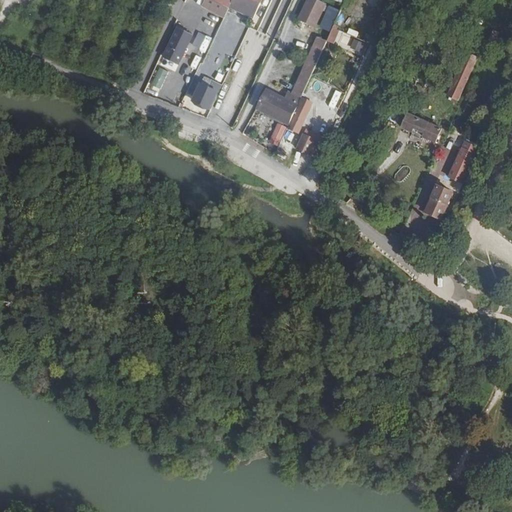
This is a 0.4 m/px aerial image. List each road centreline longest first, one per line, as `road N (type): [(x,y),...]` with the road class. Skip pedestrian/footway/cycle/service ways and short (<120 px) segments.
road 1 (residential): [(446,289),(289,176),(0,50)]
road 2 (track): [(511,371),(450,480)]
road 3 (track): [(496,397),(469,323),(511,329)]
